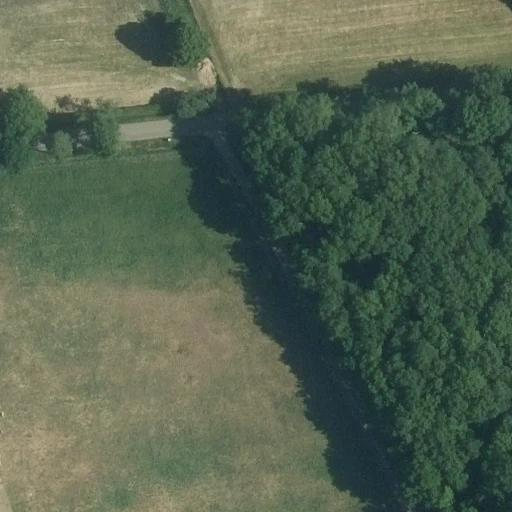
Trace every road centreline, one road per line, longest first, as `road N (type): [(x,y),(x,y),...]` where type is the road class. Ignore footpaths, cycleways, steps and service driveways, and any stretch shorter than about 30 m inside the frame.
road 1 (unclassified): [(0,147),(511,92)]
road 2 (track): [(209,124),(415,511)]
